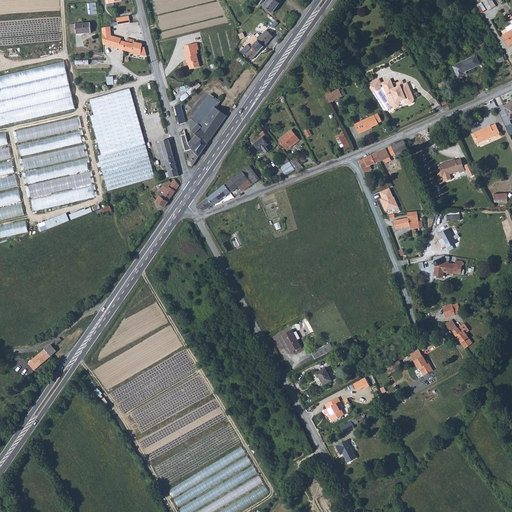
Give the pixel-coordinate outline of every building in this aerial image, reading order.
[(283,0),(271,0),(266,5),(276,13),(286,2),(283,0)] [(491,0),(481,0),(488,11),(495,6),(491,0)] [(89,3),(89,14),(98,14),(97,3),(89,3)] [(88,21),(74,22),(74,31),(89,29),(88,21)] [(511,23),(500,31),(502,35),(511,28),(511,23)] [(109,44),(115,46),(117,39),(118,36),(108,33),(105,33),(105,29),(107,29),(106,25),(99,27),(100,42),(107,44),(108,43),(109,44)] [(268,27),(264,31),(262,30),(261,32),(262,33),(258,37),(257,38),(264,45),(275,34),(268,27)] [(511,29),(501,35),(509,47),(511,45),(511,29)] [(253,33),(250,36),(251,38),(248,40),(247,39),(240,45),(252,57),(264,45),(257,38),(258,37),(253,33)] [(133,38),(124,36),(123,40),(121,40),(120,48),(135,52),(140,53),(143,53),(147,53),(146,53),(144,45),(142,45),(141,44),(141,42),(133,40),(133,38)] [(197,41),(186,44),(187,48),(185,49),(187,54),(189,53),(189,56),(186,56),(188,62),(189,62),(191,67),(200,65),(197,52),(198,52),(197,48),(199,47),(197,41)] [(477,55),(453,66),(458,78),(464,75),(463,72),(480,64),(477,55)] [(0,124),(76,111),(67,64),(0,75),(0,124)] [(380,80),(370,84),(385,108),(393,103),(394,105),(397,106),(400,105),(401,102),(400,100),(406,98),(407,101),(410,103),(413,101),(415,98),(410,87),(409,87),(407,84),(405,85),(404,82),(404,81),(398,83),(400,87),(395,89),(391,80),(385,83),(382,85),(380,80)] [(198,81),(192,87),(195,90),(201,84),(198,81)] [(143,134),(129,87),(122,89),(136,136),(143,134)] [(338,88),(324,94),(328,102),(342,95),(338,88)] [(122,89),(90,99),(116,185),(148,175),(136,136),(122,89)] [(222,99),(212,92),(211,93),(221,100),(222,99)] [(211,93),(200,108),(210,116),(217,106),(221,100),(211,93)] [(511,100),(497,107),(509,135),(511,133),(511,125),(510,120),(511,118),(511,100)] [(186,120),(182,103),(176,104),(180,122),(186,120)] [(217,106),(210,116),(205,123),(203,121),(199,126),(213,135),(228,114),(217,106)] [(210,116),(200,108),(195,115),(200,119),(203,121),(205,123),(210,116)] [(377,112),(354,123),(358,133),(378,123),(377,121),(381,119),(377,112)] [(75,117),(15,130),(18,143),(78,129),(75,117)] [(495,123),(474,132),(478,142),(495,135),(496,136),(500,134),(495,123)] [(187,126),(182,128),(180,128),(184,140),(190,138),(187,126)] [(213,135),(199,126),(197,129),(201,135),(193,141),(192,142),(196,148),(200,154),(213,135)] [(310,128),(305,130),(309,137),(313,135),(310,128)] [(292,129),(278,139),(286,148),(299,136),(292,129)] [(79,131),(18,144),(21,157),(82,145),(79,131)] [(155,173),(143,134),(136,136),(148,175),(155,173)] [(345,134),(339,137),(345,149),(351,146),(345,134)] [(169,135),(160,138),(162,144),(171,141),(169,135)] [(273,142),(268,135),(265,137),(271,144),(273,142)] [(171,141),(162,144),(160,138),(160,137),(157,138),(163,161),(167,160),(171,175),(172,174),(179,172),(171,141)] [(271,144),(265,137),(256,144),(262,151),(268,146),(271,144)] [(403,138),(392,143),(398,154),(409,149),(403,138)] [(392,143),(385,146),(386,148),(389,154),(393,152),(395,156),(396,155),(398,154),(392,143)] [(82,146),(22,159),(24,171),(85,158),(82,146)] [(0,162),(11,160),(8,147),(0,148),(0,162)] [(196,150),(189,158),(190,164),(193,166),(200,154),(196,148),(195,149),(196,150)] [(381,150),(377,152),(380,158),(389,154),(386,148),(381,150)] [(377,152),(360,159),(365,171),(373,167),(371,163),(380,158),(377,152)] [(303,165),(297,157),(292,160),(298,168),(303,165)] [(85,159),(24,172),(27,184),(88,171),(85,159)] [(456,159),(440,164),(444,176),(461,170),(462,173),(466,171),(465,166),(463,159),(457,160),(456,159)] [(11,162),(0,164),(0,176),(14,174),(11,162)] [(285,163),(276,167),(281,175),(289,171),(285,163)] [(470,176),(475,175),(471,163),(466,165),(470,176)] [(251,164),(208,197),(212,204),(213,205),(240,186),(243,190),(260,176),(251,164)] [(88,172),(27,186),(30,196),(90,183),(88,172)] [(0,190),(17,186),(14,175),(0,177),(0,190)] [(170,179),(151,187),(150,187),(151,189),(160,185),(164,188),(161,192),(160,192),(156,198),(164,203),(168,198),(180,180),(176,177),(173,180),(170,179)] [(91,186),(30,199),(33,211),(94,197),(91,186)] [(389,188),(379,192),(381,197),(379,199),(384,211),(398,206),(394,196),(393,197),(389,188)] [(0,205),(20,201),(18,189),(0,192),(0,205)] [(208,197),(198,205),(203,211),(212,204),(208,197)] [(0,219),(23,214),(20,202),(0,206),(0,219)] [(70,214),(72,219),(94,212),(92,207),(70,214)] [(409,215),(395,219),(397,226),(398,226),(411,223),(412,227),(418,225),(416,217),(416,214),(419,213),(418,210),(408,211),(409,215)] [(68,213),(39,223),(41,231),(71,221),(68,213)] [(211,215),(207,217),(205,221),(208,226),(215,222),(211,215)] [(24,219),(0,224),(0,236),(26,231),(24,219)] [(449,228),(439,233),(447,248),(456,243),(449,228)] [(438,258),(437,258),(436,258),(435,259),(434,260),(434,261),(434,262),(434,263),(434,264),(435,265),(436,266),(438,266),(439,266),(440,265),(441,264),(442,263),(442,262),(442,261),(441,260),(441,259),(440,258),(439,258),(438,258)] [(445,261),(442,261),(442,262),(442,263),(441,264),(440,265),(439,266),(438,266),(436,266),(435,265),(434,273),(442,275),(444,269),(453,271),(455,263),(448,262),(445,261)] [(444,306),(446,317),(461,313),(459,302),(444,306)] [(474,341),(463,328),(460,330),(456,325),(454,325),(449,326),(455,334),(457,333),(466,347),(474,341)] [(295,331),(293,328),(283,333),(293,351),(299,348),(303,346),(299,338),(301,337),(298,330),(295,331)] [(51,342),(45,347),(50,354),(51,353),(57,348),(51,342)] [(45,347),(38,353),(29,360),(34,367),(50,354),(45,347)] [(320,348),(312,352),(315,359),(323,354),(320,348)] [(429,361),(425,353),(417,357),(421,366),(423,365),(427,372),(435,368),(432,360),(429,361)] [(407,358),(388,365),(390,371),(410,364),(407,358)] [(322,372),(312,378),(314,382),(316,381),(320,388),(328,384),(322,372)] [(368,373),(356,379),(360,386),(367,382),(368,384),(373,382),(368,373)] [(102,394),(97,388),(94,391),(98,397),(100,396),(101,395),(102,394)] [(15,392),(7,404),(10,406),(9,408),(12,411),(22,397),(15,392)] [(339,393),(328,399),(329,403),(326,405),(328,409),(331,408),(333,411),(332,412),(335,417),(345,412),(338,400),(341,398),(339,393)] [(109,405),(104,397),(101,399),(106,406),(109,405)] [(352,418),(342,423),(346,431),(356,426),(352,418)] [(348,435),(337,441),(341,451),(345,449),(349,457),(358,453),(348,435)] [(172,496),(248,455),(244,447),(168,488),(172,496)] [(250,458),(173,497),(177,505),(254,465),(250,458)] [(256,467),(179,506),(181,511),(186,511),(260,475),(256,467)] [(213,511),(265,483),(260,476),(195,511),(213,511)] [(218,511),(236,511),(271,493),(266,485),(218,511)]
